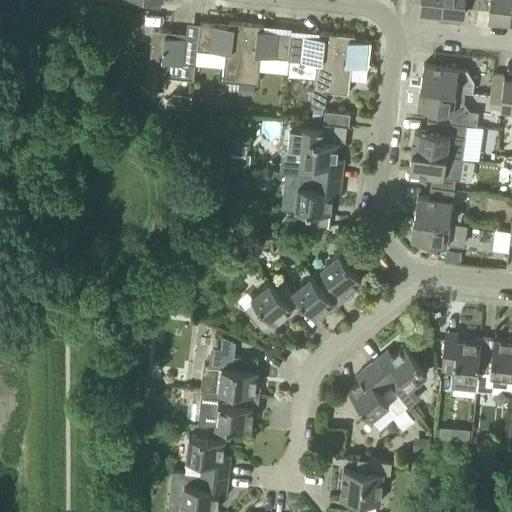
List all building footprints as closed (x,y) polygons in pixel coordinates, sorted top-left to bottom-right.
[(442,13),(443,0),(410,0),(421,1),(420,10),(442,13)] [(443,0),(442,13),(464,15),(465,6),(477,7),(478,0),(443,0)] [(511,20),(511,0),(478,0),(477,7),(490,9),(489,18),(511,20)] [(199,38),(198,49),(226,52),(223,80),(241,82),(247,23),(229,21),(229,26),(201,23),(199,38)] [(261,55),(289,58),(292,33),(264,30),(264,25),(247,23),(241,82),(258,83),(261,55)] [(168,61),(191,64),(196,64),(198,49),(199,38),(171,36),(171,31),(153,29),(147,88),(165,90),(168,61)] [(319,36),(292,33),(289,58),(317,61),(312,105),(326,106),(328,91),(331,91),(338,33),(320,31),(319,36)] [(349,93),(350,81),(351,78),(367,80),(371,41),(355,40),(355,35),(338,33),(331,91),(349,93)] [(468,70),(459,69),(459,68),(424,63),(421,85),(456,90),(456,89),(473,91),(475,82),(468,70)] [(504,80),(505,74),(493,73),(491,95),(502,96),(503,96),(504,80)] [(511,80),(504,80),(503,96),(502,96),(501,108),(501,112),(511,113),(511,80)] [(241,82),(240,91),(239,94),(254,95),(255,84),(241,82)] [(464,101),(455,100),(456,90),(421,85),(418,107),(429,108),(428,119),(467,124),(467,123),(477,124),(479,111),(470,110),(464,101)] [(491,95),(490,107),(501,108),(502,96),(491,95)] [(324,108),(318,108),(312,111),(311,118),(323,120),(324,108)] [(325,110),(324,122),(349,125),(351,112),(325,110)] [(486,116),(479,115),(477,124),(477,126),(484,127),(486,116)] [(428,119),(426,130),(415,128),(412,150),(462,156),(467,124),(428,119)] [(284,172),(313,175),(313,174),(342,177),(343,164),(342,164),(342,158),(344,158),(344,157),(337,156),(339,141),(323,139),(324,127),(290,123),(284,172)] [(459,178),(462,156),(412,150),(409,171),(432,175),(431,186),(455,189),(456,178),(459,178)] [(233,159),(232,167),(240,168),(241,160),(233,159)] [(313,174),(313,175),(312,187),(298,185),(296,209),(331,213),(332,198),(340,198),(340,197),(338,197),(339,191),(340,191),(342,177),(313,174)] [(418,195),(415,217),(450,222),(455,189),(431,186),(429,197),(418,195)] [(450,222),(415,217),(412,238),(447,243),(450,222)] [(460,260),(460,251),(446,250),(445,259),(460,260)] [(328,276),(319,283),(318,284),(337,307),(352,294),(353,296),(354,295),(350,289),(362,279),(340,252),(321,267),(328,276)] [(318,284),(319,283),(312,275),(293,290),(287,282),(277,290),(295,313),(305,305),(315,317),(327,307),(330,312),(337,307),(318,284)] [(193,292),(184,281),(173,290),(182,301),(193,292)] [(289,318),(295,313),(277,290),(270,281),(252,296),(255,301),(246,308),(264,331),(286,313),(289,318)] [(142,333),(153,334),(154,320),(143,319),(142,333)] [(473,341),(458,340),(459,330),(447,329),(443,367),(454,369),(452,386),(477,388),(479,366),(478,366),(481,337),(474,336),(473,341)] [(511,334),(510,335),(510,340),(481,337),(478,366),(479,366),(477,388),(496,391),(501,387),(511,388),(511,380),(511,334)] [(259,358),(234,355),(236,341),(222,336),(221,349),(212,348),(210,366),(205,366),(203,389),(231,392),(231,391),(260,394),(261,386),(256,385),(259,358)] [(424,360),(433,353),(426,343),(417,351),(424,360)] [(384,354),(383,353),(372,361),(391,384),(408,406),(419,397),(410,386),(427,372),(405,344),(394,354),(389,348),(388,349),(389,350),(384,354)] [(349,390),(371,417),(380,429),(408,406),(391,384),(372,361),(362,370),(363,371),(358,375),(357,374),(356,374),(361,380),(349,390)] [(156,387),(145,387),(145,395),(156,395),(156,387)] [(258,414),(260,394),(231,391),(231,392),(203,389),(199,424),(251,430),(252,414),(260,415),(260,414),(258,414)] [(453,437),(454,426),(441,425),(440,437),(453,437)] [(486,438),(484,433),(479,432),(475,437),(478,443),(483,443),(486,438)] [(190,435),(187,459),(201,460),(199,473),(228,475),(230,462),(228,462),(228,456),(230,456),(230,455),(223,454),(225,438),(190,435)] [(428,451),(429,441),(417,439),(416,450),(428,451)] [(381,502),(384,473),(391,474),(392,462),(358,458),(358,459),(363,460),(362,470),(344,468),(341,498),(381,502)] [(185,483),(182,507),(217,511),(219,496),(226,496),(226,495),(224,495),(225,489),(227,489),(228,475),(199,473),(198,485),(185,483)]
